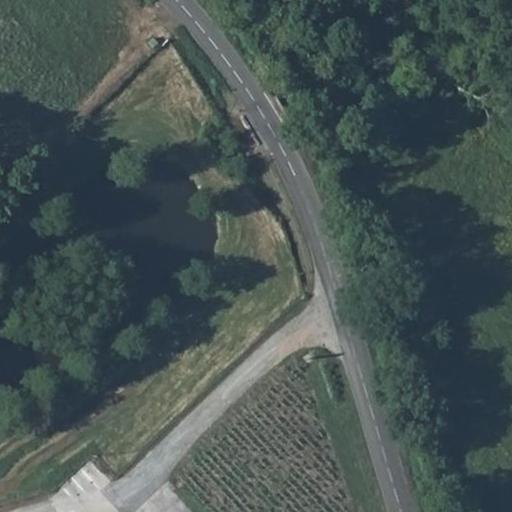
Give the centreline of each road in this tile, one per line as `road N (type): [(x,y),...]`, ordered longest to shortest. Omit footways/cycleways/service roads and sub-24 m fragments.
road 1 (unclassified): [(104,511),(337,296)]
road 2 (tertiary): [(400,511),(337,296)]
road 3 (tertiary): [(181,0),(276,138),(293,183)]
road 4 (tertiary): [(337,296),(293,183)]
